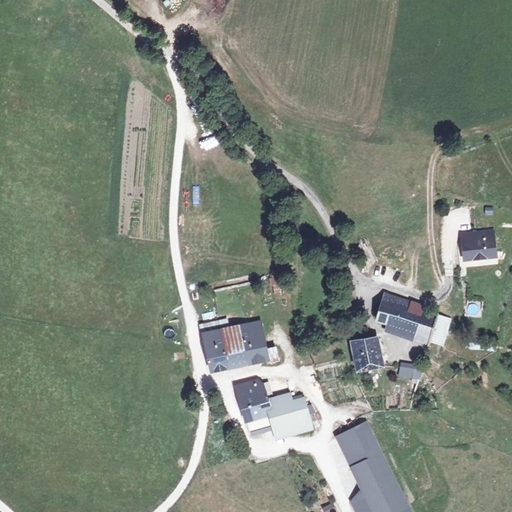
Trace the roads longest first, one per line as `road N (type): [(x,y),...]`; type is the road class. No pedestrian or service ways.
road 1 (track): [(447,283),(432,299),(366,287),(311,197),(253,152),(211,82),(95,0)]
road 2 (unclassified): [(161,511),(181,494),(204,420),(175,234),(184,117),(172,59)]
